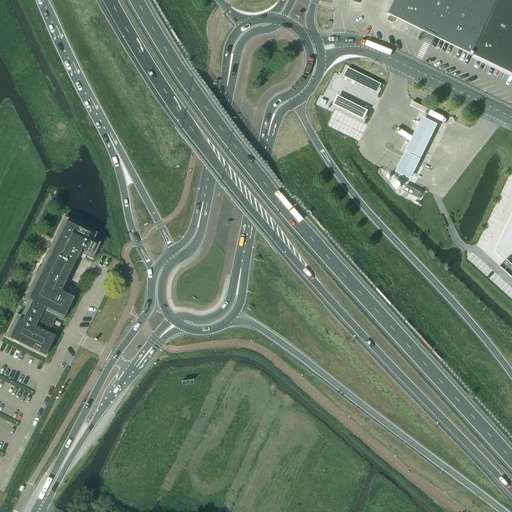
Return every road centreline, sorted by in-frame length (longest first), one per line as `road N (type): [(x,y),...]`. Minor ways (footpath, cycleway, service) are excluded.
road 1 (trunk): [(109,0),(170,107),(232,189),(511,491)]
road 2 (trunk): [(511,460),(244,162),(135,0)]
road 3 (trunk): [(511,375),(355,198),(295,102)]
road 4 (trunk): [(228,319),(252,323),(279,342),(502,511)]
road 5 (primary): [(153,272),(148,309),(107,368),(71,448)]
road 6 (tertiary): [(511,118),(347,45)]
road 7 (trunk): [(38,0),(103,136)]
road 8 (trunk): [(103,136),(133,236),(153,272)]
road 9 (primary): [(240,268),(267,136)]
road 10 (trunk): [(103,136),(172,250)]
